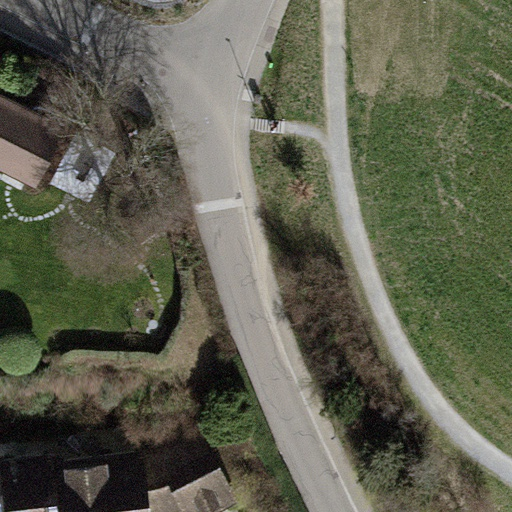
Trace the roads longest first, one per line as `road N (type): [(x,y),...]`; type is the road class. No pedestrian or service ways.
road 1 (track): [(511,475),(445,420),(388,336),(350,223),(333,0)]
road 2 (residential): [(341,511),(286,416),(211,189),(202,95)]
road 3 (residential): [(202,95),(19,0)]
